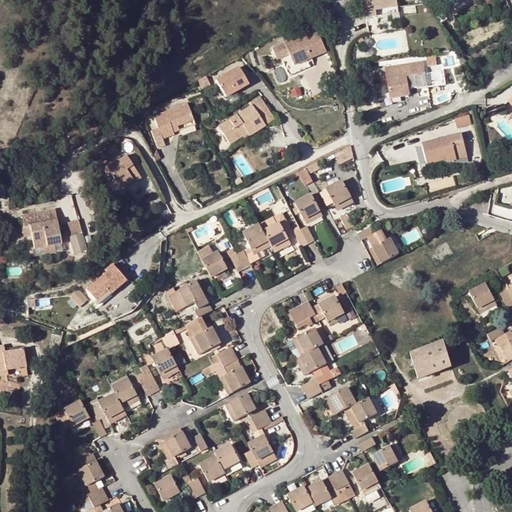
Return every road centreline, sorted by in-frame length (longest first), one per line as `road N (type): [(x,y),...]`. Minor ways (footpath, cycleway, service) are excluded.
road 1 (residential): [(357,137),(187,216),(171,204),(136,138),(118,132),(69,159),(64,194)]
road 2 (residential): [(350,257),(254,310),(258,350),(304,440),(292,475),(226,510)]
road 3 (residential): [(358,145),(377,213),(439,204),(511,228)]
road 4 (residential): [(511,71),(358,145)]
road 5 (residential): [(149,511),(116,449),(191,413)]
